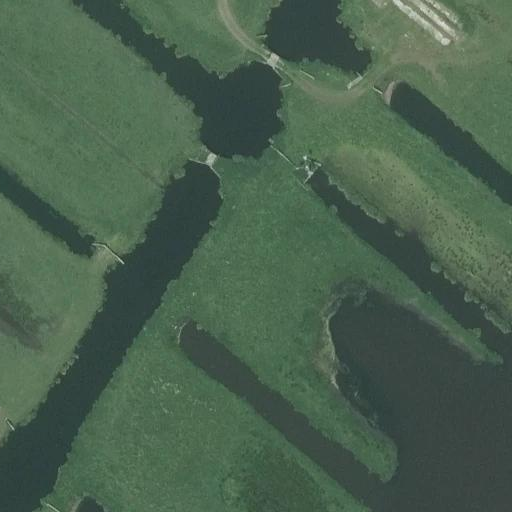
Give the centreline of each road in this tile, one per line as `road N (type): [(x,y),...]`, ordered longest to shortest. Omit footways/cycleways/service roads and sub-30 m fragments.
road 1 (track): [(240,192),(226,238),(87,438),(80,474),(57,511)]
road 2 (track): [(352,99),(404,60),(476,63),(511,36)]
road 3 (track): [(352,99),(335,101),(287,73),(231,31),(219,0)]
road 4 (track): [(226,173),(240,192),(335,101)]
